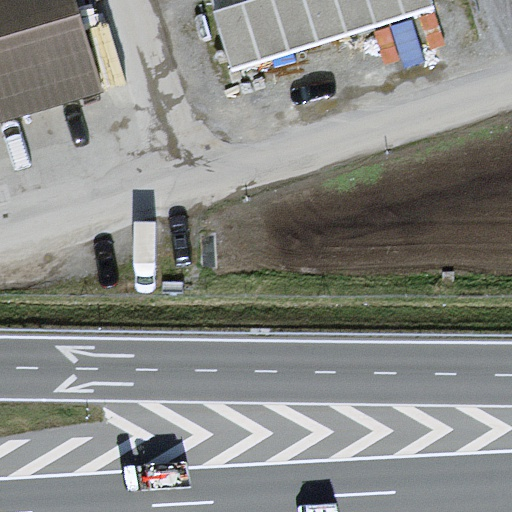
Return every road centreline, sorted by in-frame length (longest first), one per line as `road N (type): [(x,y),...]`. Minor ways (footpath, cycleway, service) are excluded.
road 1 (unclassified): [(511,78),(93,214),(0,236)]
road 2 (motorway): [(511,374),(0,367)]
road 3 (motorway): [(511,484),(7,511)]
